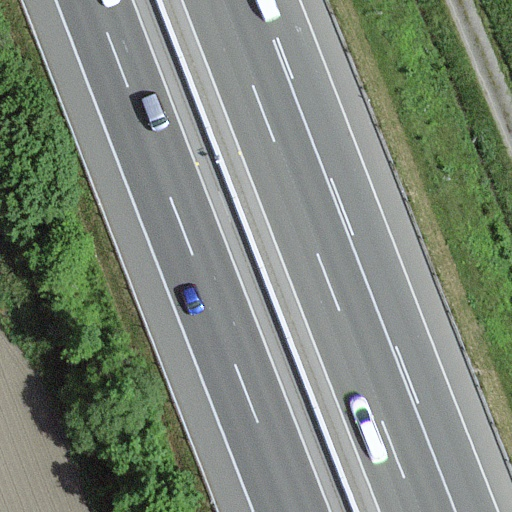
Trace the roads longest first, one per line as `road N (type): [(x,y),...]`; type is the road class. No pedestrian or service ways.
road 1 (motorway): [(423,511),(221,0)]
road 2 (motorway): [(94,0),(294,511)]
road 3 (unclassified): [(511,125),(460,0)]
